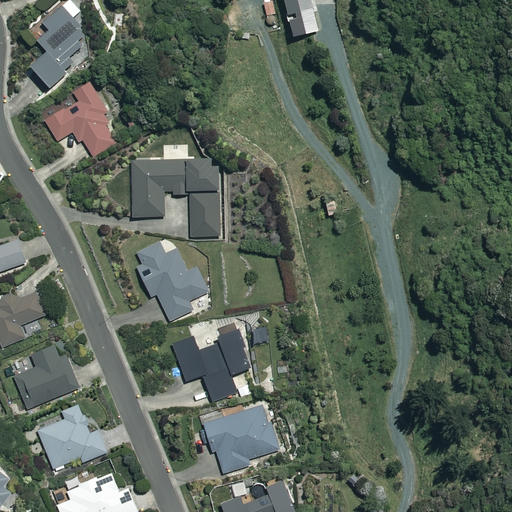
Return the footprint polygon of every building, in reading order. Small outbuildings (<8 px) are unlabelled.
[(81,12),(71,0),(66,0),(42,21),(50,31),(39,41),(48,52),(32,66),(51,88),(77,66),(70,59),(83,47),(78,41),(86,34),(73,19),(81,12)] [(285,0),(288,15),(313,10),(311,0),(285,0)] [(275,12),(273,3),(260,6),(261,14),(275,12)] [(109,108),(92,80),(74,92),(80,102),(68,109),(64,102),(43,115),(59,141),(74,132),(80,142),(84,140),(95,159),(117,145),(105,123),(109,108)] [(218,160),(133,161),(133,217),(165,217),(165,195),(190,194),(191,238),(219,238),(218,160)] [(0,271),(27,262),(19,240),(0,247),(0,246),(0,271)] [(166,254),(161,243),(138,253),(143,264),(138,266),(152,297),(158,294),(170,321),(194,311),(189,301),(210,292),(198,266),(188,271),(178,249),(166,254)] [(20,300),(17,293),(0,299),(0,305),(1,308),(0,308),(0,341),(3,348),(27,338),(22,325),(46,315),(37,293),(20,300)] [(220,344),(231,375),(251,368),(238,331),(219,337),(221,343),(220,344)] [(231,375),(220,344),(200,351),(195,337),(174,344),(187,381),(204,375),(214,401),(237,393),(231,375)] [(60,358),(56,347),(33,355),(37,367),(15,375),(27,409),(79,389),(67,356),(60,358)] [(91,434),(79,405),(64,411),(67,419),(39,430),(54,468),(82,457),(83,462),(108,452),(99,431),(91,434)] [(270,424),(265,406),(205,422),(213,451),(217,450),(223,472),(250,465),(248,459),(280,451),(272,424),(270,424)] [(0,506),(1,507),(12,492),(5,487),(11,479),(0,471),(0,506)] [(90,483),(86,473),(65,481),(73,499),(58,505),(60,511),(138,511),(139,511),(129,488),(119,492),(112,474),(90,483)] [(222,504),(225,511),(295,511),(284,481),(268,487),(271,494),(244,504),(242,497),(222,504)]
